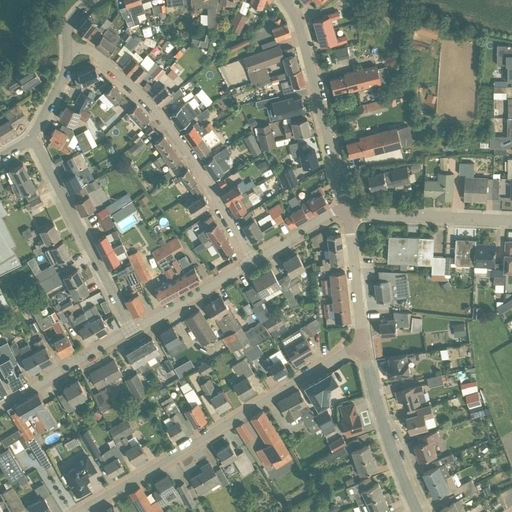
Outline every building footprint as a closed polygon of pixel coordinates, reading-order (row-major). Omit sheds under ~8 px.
[(141,1),(140,0),(123,0),(126,7),(120,9),(124,17),(125,17),(127,23),(132,21),(130,15),(132,14),(131,12),(142,8),(140,1),(141,1)] [(209,26),(212,27),(215,13),(217,3),(208,3),(208,6),(209,26)] [(164,4),(153,5),(154,15),(161,15),(161,19),(166,17),(164,4)] [(247,15),(246,15),(240,12),(237,11),(228,29),(229,30),(227,35),(233,38),(236,32),(239,34),(247,15)] [(345,35),(336,38),(333,28),(342,26),(340,16),(338,11),(322,16),(323,18),(314,20),(321,46),(331,43),(332,45),(347,40),(345,35)] [(215,13),(212,27),(220,29),(223,15),(215,13)] [(92,27),(97,21),(88,15),(84,21),(83,20),(82,22),(82,23),(77,30),(85,36),(86,36),(95,43),(102,34),(106,29),(101,25),(97,31),(92,27)] [(291,34),(287,22),(282,24),(279,18),(275,20),(277,26),(272,28),(276,39),(291,34)] [(414,33),(437,35),(438,24),(416,21),(414,33)] [(131,35),(127,32),(122,37),(127,41),(131,35)] [(102,34),(95,43),(95,44),(108,54),(115,44),(102,34)] [(205,41),(192,38),(192,41),(199,42),(199,45),(207,47),(209,35),(206,34),(205,41)] [(138,39),(132,35),(124,44),(130,49),(138,39)] [(250,41),(248,36),(230,45),(232,50),(250,41)] [(275,39),(260,45),(263,51),(277,45),(275,39)] [(173,46),(167,40),(162,46),(168,52),(173,46)] [(299,68),(295,53),(294,53),(292,47),(288,48),(281,51),(279,45),(277,45),(263,51),(242,58),(247,72),(252,84),(268,77),(264,66),(283,59),(287,72),(299,68)] [(346,46),(334,49),(336,59),(349,55),(346,46)] [(183,52),(179,48),(174,55),(178,58),(183,52)] [(132,55),(123,65),(122,66),(129,73),(140,62),(132,55)] [(137,80),(148,69),(140,62),(129,73),(137,80)] [(173,64),(170,67),(178,74),(181,71),(175,65),(173,64)] [(40,78),(31,65),(7,80),(12,88),(21,82),(25,88),(40,78)] [(159,65),(150,74),(156,80),(165,70),(159,65)] [(170,66),(165,72),(173,80),(178,74),(170,67),(170,66)] [(385,66),(378,68),(377,66),(344,73),(344,75),(330,79),(333,93),(348,89),(348,90),(365,86),(365,88),(368,89),(371,88),(373,87),(372,84),(381,82),(381,83),(389,81),(385,66)] [(95,67),(78,74),(82,84),(99,76),(95,67)] [(301,67),(299,68),(287,72),(270,77),(262,80),(264,85),(278,80),(278,82),(291,78),(293,86),(305,83),(301,67)] [(106,81),(99,87),(104,92),(108,88),(110,86),(106,81)] [(151,87),(146,82),(143,86),(148,90),(151,87)] [(104,92),(106,94),(114,102),(115,103),(118,99),(123,104),(127,101),(122,96),(123,95),(112,84),(110,86),(108,88),(104,92)] [(162,103),(173,92),(172,90),(170,92),(165,85),(153,95),(161,104),(162,103)] [(511,117),(511,85),(494,85),(494,92),(506,92),(507,98),(509,98),(509,117),(511,117)] [(170,105),(185,94),(178,88),(173,92),(162,103),(166,108),(171,105),(170,105)] [(96,100),(90,97),(81,93),(74,105),(81,108),(81,109),(86,111),(88,105),(90,106),(96,100)] [(306,114),(302,100),(301,97),(280,102),(279,97),(256,103),(258,110),(267,108),(270,121),(276,120),(277,122),(306,114)] [(387,109),(385,100),(337,111),(339,121),(387,109)] [(196,106),(193,108),(187,101),(180,106),(170,113),(180,127),(190,119),(200,111),(196,106)] [(18,104),(3,113),(3,114),(0,115),(0,124),(0,136),(2,139),(16,130),(13,124),(26,116),(18,104)] [(136,104),(133,107),(128,111),(141,125),(149,118),(136,104)] [(79,112),(66,105),(60,118),(73,125),(77,116),(85,120),(89,112),(86,111),(81,109),(79,112)] [(222,125),(227,134),(243,126),(239,116),(222,125)] [(511,117),(509,117),(508,117),(508,136),(490,136),(490,147),(494,147),(494,148),(507,148),(511,147),(511,117)] [(254,118),(248,121),(251,128),(258,125),(254,118)] [(307,119),(284,124),(284,125),(283,125),(287,137),(294,135),(295,136),(310,132),(307,119)] [(206,124),(203,127),(202,125),(199,127),(196,122),(193,125),(184,131),(192,143),(211,130),(207,124),(206,124)] [(270,123),(257,127),(259,133),(258,134),(262,149),(275,146),(270,123)] [(74,133),(72,129),(71,129),(62,124),(59,129),(55,127),(50,137),(52,138),(50,142),(69,153),(72,147),(68,144),(74,133)] [(409,125),(397,128),(360,138),(360,139),(346,143),(350,157),(363,153),(364,155),(402,145),(413,142),(409,125)] [(151,126),(146,131),(149,135),(155,130),(151,126)] [(211,130),(192,143),(201,155),(210,149),(212,147),(208,141),(215,135),(211,130)] [(84,131),(75,135),(83,151),(92,147),(84,131)] [(141,137),(137,132),(131,137),(136,142),(141,137)] [(163,134),(161,136),(155,141),(163,153),(172,147),(163,134)] [(244,138),(248,146),(256,142),(252,134),(244,138)] [(134,155),(145,143),(140,138),(128,150),(134,155)] [(307,142),(297,145),(300,154),(303,167),(318,163),(315,149),(309,151),(307,142)] [(218,151),(205,161),(204,162),(214,177),(223,171),(217,162),(225,157),(230,153),(228,150),(226,146),(218,151)] [(171,178),(177,174),(186,168),(180,159),(181,159),(172,147),(163,153),(157,158),(150,163),(155,168),(161,163),(162,164),(167,160),(171,165),(167,168),(169,171),(162,176),(166,182),(171,178)] [(63,179),(70,192),(75,190),(82,186),(78,178),(80,177),(77,172),(88,166),(81,153),(75,155),(66,160),(68,164),(64,166),(69,175),(63,179)] [(62,162),(64,161),(61,156),(54,160),(56,165),(62,162)] [(131,160),(128,163),(135,172),(139,169),(131,160)] [(487,178),(488,177),(474,177),(474,163),(460,162),(460,174),(466,174),(466,176),(467,177),(465,199),(466,199),(477,199),(477,200),(480,200),(486,200),(487,200),(487,198),(493,198),(494,178),(494,177),(493,177),(493,178),(487,178)] [(23,163),(10,169),(16,182),(29,175),(23,163)] [(266,163),(258,167),(262,175),(270,171),(266,163)] [(413,172),(420,170),(419,163),(411,165),(413,172)] [(410,174),(408,166),(390,170),(390,171),(377,174),(377,175),(369,177),(372,189),(378,188),(378,189),(394,185),(395,189),(405,187),(404,183),(412,181),(411,181),(410,174)] [(171,178),(166,182),(165,182),(169,187),(182,178),(192,193),(194,192),(199,189),(194,181),(196,180),(187,167),(186,168),(177,174),(171,178)] [(291,168),(277,174),(283,188),(296,182),(291,168)] [(454,174),(439,173),(439,180),(426,180),(425,194),(438,195),(438,198),(453,199),(454,174)] [(16,182),(11,185),(17,197),(24,193),(28,201),(39,195),(35,188),(29,175),(16,182)] [(94,179),(88,182),(92,190),(102,184),(99,177),(94,179)] [(243,181),(238,184),(221,194),(227,203),(228,202),(243,193),(246,191),(245,190),(251,187),(248,182),(245,184),(243,181)] [(251,188),(254,192),(256,196),(264,191),(259,183),(251,188)] [(95,207),(87,192),(83,185),(82,186),(75,190),(80,199),(75,202),(81,214),(95,207)] [(248,198),(249,197),(248,196),(254,192),(251,187),(245,190),(246,191),(243,193),(228,202),(236,214),(246,208),(252,204),(248,198)] [(329,205),(322,194),(321,194),(317,188),(311,191),(314,196),(307,200),(308,201),(300,205),(301,206),(308,217),(315,213),(329,205)] [(203,194),(203,195),(199,189),(194,192),(198,198),(196,199),(187,205),(193,214),(209,203),(203,194)] [(40,196),(39,196),(39,195),(28,201),(28,202),(24,204),(27,208),(31,206),(33,209),(43,203),(40,196)] [(145,195),(138,200),(142,206),(149,201),(145,195)] [(288,200),(294,211),(287,214),(289,216),(285,218),(290,227),(296,224),(308,217),(301,206),(300,205),(295,195),(288,200)] [(0,293),(2,292),(0,287),(0,273),(12,267),(21,263),(12,247),(16,245),(2,217),(8,213),(0,199),(0,293)] [(132,200),(119,208),(125,218),(138,209),(132,200)] [(284,210),(279,202),(268,210),(277,224),(284,220),(279,213),(284,210)] [(99,219),(109,214),(106,207),(96,213),(99,219)] [(254,218),(253,219),(249,212),(239,218),(243,225),(251,240),(274,226),(270,220),(259,227),(254,218)] [(99,219),(104,230),(113,225),(108,215),(99,219)] [(211,215),(203,220),(202,221),(206,228),(205,228),(206,229),(198,235),(206,248),(214,243),(225,236),(211,215)] [(37,255),(43,252),(40,246),(60,236),(54,223),(39,231),(44,239),(37,242),(38,244),(35,245),(36,247),(33,249),(36,255),(36,256),(37,255)] [(119,236),(116,230),(106,235),(95,241),(101,253),(113,247),(109,241),(119,236)] [(325,239),(321,232),(310,238),(314,245),(325,239)] [(341,234),(327,236),(329,250),(342,248),(341,234)] [(214,243),(223,256),(234,250),(225,236),(214,243)] [(405,236),(390,236),(389,262),(404,263),(405,236)] [(420,237),(405,236),(404,263),(418,263),(420,237)] [(161,246),(166,243),(162,237),(157,241),(161,246)] [(420,237),(418,263),(432,264),(432,272),(444,273),(445,256),(433,256),(434,238),(420,237)] [(176,238),(167,244),(162,247),(161,248),(166,257),(172,254),(182,247),(176,238)] [(450,274),(451,266),(457,266),(457,264),(475,265),(475,261),(476,244),(477,240),(476,240),(457,239),(456,239),(456,246),(453,246),(453,247),(456,247),(456,248),(458,248),(458,251),(456,251),(456,257),(445,256),(444,273),(450,274)] [(44,251),(50,261),(48,263),(50,266),(70,255),(63,241),(51,247),(46,250),(44,251)] [(113,247),(101,253),(108,266),(120,260),(119,260),(117,256),(116,254),(125,250),(121,243),(113,247)] [(475,261),(475,265),(487,266),(487,275),(494,275),(494,283),(496,284),(504,284),(505,272),(495,271),(496,266),(496,251),(496,244),(496,245),(476,244),(475,261)] [(161,248),(153,253),(158,263),(163,271),(164,271),(170,280),(154,289),(162,303),(181,293),(173,278),(177,276),(170,265),(169,263),(166,257),(161,248)] [(330,263),(344,261),(342,248),(329,250),(330,258),(322,259),(323,264),(316,265),(317,271),(329,269),(328,264),(330,264),(330,263)] [(173,278),(181,293),(202,281),(194,267),(183,273),(176,259),(175,260),(172,254),(166,257),(169,263),(170,265),(177,276),(173,278)] [(177,258),(181,267),(189,263),(185,254),(177,258)] [(281,287),(288,301),(291,308),(298,304),(294,298),(293,295),(301,290),(297,282),(301,280),(297,272),(304,267),(297,254),(283,262),(290,273),(277,279),(281,287)] [(143,264),(134,268),(138,275),(146,270),(143,264)] [(51,275),(56,271),(51,274),(47,267),(34,273),(39,281),(51,275)] [(54,281),(51,275),(39,281),(44,292),(56,285),(56,286),(66,281),(69,287),(83,280),(77,269),(63,276),(54,281)] [(245,290),(255,306),(261,302),(266,300),(264,296),(281,287),(277,279),(271,269),(265,273),(266,276),(255,283),(256,284),(245,290)] [(135,270),(128,273),(135,289),(129,292),(132,297),(126,300),(133,315),(145,309),(141,301),(143,301),(139,294),(144,291),(140,282),(135,270)] [(345,271),(330,273),(332,285),(346,284),(345,271)] [(378,300),(392,299),(410,297),(407,271),(381,271),(380,271),(381,281),(382,284),(376,285),(378,300)] [(88,291),(83,280),(69,287),(74,298),(88,291)] [(453,287),(449,280),(442,285),(446,291),(453,287)] [(332,285),(333,297),(348,296),(346,284),(332,285)] [(2,292),(0,293),(0,307),(8,304),(2,292)] [(42,330),(54,324),(60,336),(53,340),(61,356),(74,349),(58,318),(54,311),(42,317),(39,310),(38,310),(30,295),(25,297),(30,307),(41,328),(42,330)] [(221,296),(205,307),(214,320),(215,319),(225,335),(240,326),(221,296)] [(333,297),(334,310),(349,308),(348,296),(333,297)] [(73,305),(71,300),(60,305),(59,301),(53,304),(58,313),(73,305)] [(508,308),(504,303),(497,307),(500,313),(508,308)] [(84,312),(97,335),(108,329),(94,305),(89,308),(90,308),(84,312)] [(24,311),(25,313),(23,314),(28,324),(31,322),(36,332),(39,330),(39,329),(41,328),(30,307),(24,311)] [(349,308),(334,310),(335,316),(335,322),(350,320),(349,308)] [(216,336),(199,310),(185,319),(202,344),(216,336)] [(382,335),(398,333),(397,326),(405,325),(409,324),(408,317),(408,312),(404,312),(394,311),(395,318),(388,319),(388,321),(380,322),(382,335)] [(84,312),(74,318),(71,313),(66,316),(72,327),(74,326),(76,329),(79,328),(87,341),(97,335),(84,312)] [(279,313),(264,322),(270,331),(274,338),(280,334),(288,329),(284,322),(279,313)] [(306,338),(310,336),(320,330),(319,316),(311,322),(311,321),(304,325),(304,326),(299,328),(303,335),(285,346),(296,364),(303,360),(302,358),(313,351),(306,338)] [(261,321),(244,332),(249,340),(253,346),(257,343),(270,335),(261,321)] [(465,322),(457,323),(458,330),(466,329),(465,322)] [(177,343),(181,350),(186,347),(181,339),(180,339),(172,326),(161,333),(169,347),(177,343)] [(231,351),(232,351),(249,340),(244,332),(240,326),(225,335),(222,337),(231,351)] [(4,333),(7,340),(14,337),(10,330),(4,333)] [(13,343),(9,345),(15,355),(20,352),(22,357),(21,358),(30,373),(41,367),(33,351),(33,352),(28,343),(19,348),(14,338),(11,340),(13,343)] [(152,338),(139,346),(147,359),(154,355),(158,361),(163,358),(152,338)] [(42,339),(34,343),(38,349),(33,351),(41,367),(53,360),(42,339)] [(249,340),(232,351),(237,358),(244,354),(243,352),(253,346),(249,340)] [(7,341),(0,344),(0,354),(3,359),(0,360),(0,365),(5,374),(9,372),(12,376),(9,378),(14,387),(23,382),(21,378),(25,375),(22,371),(17,374),(12,365),(18,362),(7,341)] [(244,354),(245,353),(250,361),(263,353),(257,343),(253,346),(243,352),(244,354)] [(147,359),(139,346),(127,353),(138,373),(144,369),(140,363),(147,359)] [(409,361),(408,361),(407,354),(389,357),(390,364),(387,364),(390,379),(411,375),(409,361)] [(269,356),(264,359),(275,377),(287,369),(281,358),(273,363),(269,356)] [(245,358),(232,365),(241,380),(234,384),(242,397),(255,389),(247,376),(253,372),(245,358)] [(169,359),(161,363),(166,373),(174,368),(169,359)] [(122,375),(119,369),(114,360),(106,364),(107,366),(103,368),(102,366),(90,373),(98,388),(122,375)] [(208,361),(198,367),(203,375),(212,369),(208,361)] [(136,373),(125,380),(129,388),(134,396),(136,401),(148,394),(136,373)] [(332,373),(305,388),(317,411),(329,406),(330,388),(337,383),(332,373)] [(442,374),(427,377),(429,386),(444,383),(442,374)] [(182,385),(188,381),(184,375),(178,379),(182,385)] [(212,389),(214,388),(209,379),(201,384),(213,405),(215,404),(219,411),(231,403),(223,390),(215,394),(212,389)] [(78,380),(70,384),(70,385),(65,388),(64,388),(66,391),(59,395),(58,394),(57,394),(67,412),(75,408),(72,402),(86,395),(78,380)] [(467,391),(475,389),(473,381),(465,383),(467,391)] [(418,392),(424,391),(422,384),(416,386),(396,391),(399,401),(404,400),(406,406),(420,402),(418,392)] [(106,388),(92,394),(101,412),(115,405),(106,388)] [(193,388),(184,393),(192,406),(185,411),(194,426),(206,419),(201,411),(202,410),(198,403),(201,402),(193,388)] [(314,415),(311,410),(307,406),(299,391),(278,402),(285,416),(288,420),(301,413),(311,433),(321,428),(314,415)] [(30,417),(39,432),(55,423),(38,392),(15,405),(18,409),(25,420),(30,417)] [(468,406),(480,403),(478,393),(466,395),(468,406)] [(173,400),(163,406),(173,424),(168,427),(174,438),(185,431),(180,424),(182,423),(176,413),(179,411),(173,400)] [(363,429),(359,416),(359,414),(357,415),(354,403),(341,407),(344,419),(342,420),(347,435),(355,433),(355,431),(363,429)] [(434,416),(431,404),(418,408),(419,414),(407,417),(412,432),(428,428),(426,418),(434,416)] [(478,406),(470,408),(473,418),(481,415),(478,406)] [(321,428),(334,421),(327,408),(314,415),(321,428)] [(24,435),(27,439),(34,435),(25,420),(18,409),(10,413),(24,435)] [(102,414),(96,411),(93,417),(99,420),(102,414)] [(263,411),(251,418),(267,444),(257,451),(266,464),(272,461),(276,468),(286,461),(292,458),(263,411)] [(118,447),(120,450),(125,447),(133,462),(146,454),(139,441),(131,446),(125,436),(134,430),(134,429),(138,427),(133,418),(129,420),(127,418),(109,429),(114,439),(117,445),(118,447)] [(246,430),(242,423),(237,427),(241,433),(246,430)] [(17,440),(19,439),(18,438),(22,436),(22,435),(18,429),(14,432),(12,433),(17,440)] [(434,443),(441,441),(437,430),(418,437),(420,443),(415,445),(420,460),(438,454),(434,443)] [(18,438),(19,439),(24,449),(30,445),(27,439),(24,435),(22,436),(18,438)] [(90,435),(83,439),(91,453),(98,449),(90,435)] [(342,437),(329,444),(333,452),(346,444),(342,437)] [(355,462),(373,456),(369,444),(356,449),(353,441),(355,440),(355,441),(356,440),(356,439),(353,440),(346,444),(333,452),(324,457),(327,462),(339,455),(340,458),(351,451),(355,462)] [(244,451),(237,455),(230,443),(217,451),(224,463),(233,458),(244,476),(255,469),(244,451)] [(489,448),(485,444),(481,449),(485,453),(489,448)] [(104,452),(99,455),(110,475),(124,468),(121,463),(125,460),(118,447),(117,445),(105,452),(104,452)] [(11,483),(18,479),(24,475),(8,448),(0,452),(0,464),(9,480),(11,483)] [(43,451),(36,455),(44,467),(51,463),(43,451)] [(455,459),(453,453),(442,457),(444,463),(455,459)] [(76,467),(64,473),(77,495),(82,492),(84,493),(87,491),(88,489),(89,488),(84,480),(87,479),(88,480),(89,479),(88,479),(86,476),(96,470),(87,455),(74,463),(76,467)] [(373,456),(355,462),(351,464),(355,474),(359,473),(360,474),(377,468),(373,456)] [(221,469),(215,472),(210,463),(202,467),(204,471),(192,479),(201,493),(221,481),(224,486),(229,483),(221,469)] [(446,463),(439,466),(424,472),(429,483),(428,483),(429,485),(444,478),(444,477),(451,474),(446,463)] [(314,470),(307,472),(310,479),(317,476),(314,470)] [(444,478),(429,485),(429,486),(430,486),(435,496),(450,490),(450,489),(457,486),(452,474),(451,474),(444,477),(444,478)] [(24,475),(18,479),(22,487),(29,483),(24,475)] [(168,475),(155,482),(159,489),(154,492),(161,505),(162,504),(161,503),(166,500),(167,501),(179,494),(168,475)] [(353,478),(345,481),(348,487),(355,484),(353,478)] [(370,478),(358,483),(361,490),(353,493),(355,497),(358,505),(359,504),(383,494),(378,483),(373,485),(370,478)] [(472,479),(461,484),(463,489),(474,484),(472,479)] [(3,483),(7,489),(12,486),(11,483),(9,480),(3,483)] [(44,497),(50,494),(43,483),(35,489),(41,499),(30,505),(34,511),(47,511),(51,510),(44,497)] [(184,483),(178,486),(189,507),(195,504),(184,483)] [(474,484),(463,489),(466,495),(477,490),(474,484)] [(16,511),(25,507),(12,486),(7,489),(2,492),(14,511),(16,511)] [(483,488),(486,495),(492,493),(489,486),(483,488)] [(163,511),(164,511),(157,500),(150,504),(140,487),(131,493),(142,511),(163,511)] [(383,511),(382,508),(388,506),(383,494),(359,504),(362,511),(383,511)] [(462,511),(466,510),(460,499),(440,510),(441,511),(462,511)] [(501,504),(497,500),(492,504),(496,508),(501,504)]
